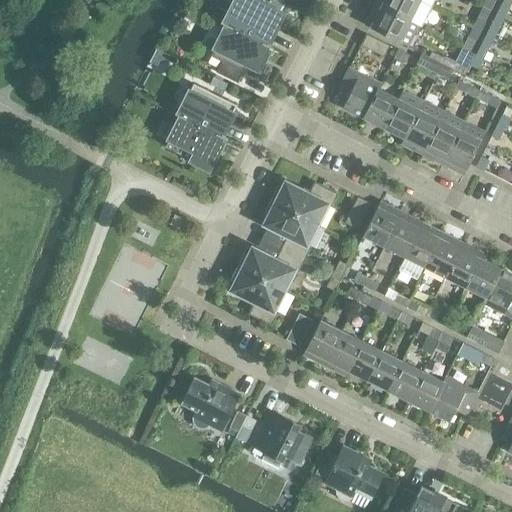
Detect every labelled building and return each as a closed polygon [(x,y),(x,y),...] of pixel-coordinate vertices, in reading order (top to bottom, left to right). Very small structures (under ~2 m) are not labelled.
[(222,21),(221,23),(227,26),(268,45),(283,14),(279,13),(285,2),(281,0),(236,0),(225,23),(222,21)] [(410,21),(420,0),(419,0),(377,0),(376,4),(410,21)] [(491,10),(496,0),(486,0),(483,6),(491,10)] [(504,18),(511,2),(511,0),(503,0),(497,15),(504,18)] [(419,26),(410,21),(376,4),(365,25),(409,47),(419,26)] [(481,31),(491,10),(483,6),(473,27),(481,31)] [(494,39),(504,18),(497,15),(486,35),(494,39)] [(227,26),(212,56),(222,61),(216,72),(239,83),(239,82),(238,82),(243,72),(254,78),(270,47),(273,49),(274,48),(268,45),(227,26)] [(471,52),(481,31),(473,27),(463,48),(471,52)] [(384,57),(390,45),(367,34),(361,45),(384,57)] [(484,59),(494,39),(486,35),(476,55),(484,59)] [(463,74),(468,64),(466,62),(471,52),(463,48),(453,68),(453,69),(463,74)] [(406,62),(410,54),(398,49),(394,57),(406,62)] [(435,72),(441,62),(422,53),(417,63),(435,72)] [(479,69),(484,59),(476,55),(471,65),(479,69)] [(453,69),(453,68),(441,62),(435,72),(448,79),(453,69)] [(379,89),(381,84),(350,68),(338,90),(349,96),(343,108),(363,117),(378,88),(379,89)] [(222,136),(237,105),(195,84),(179,114),(176,112),(175,113),(181,116),(222,136)] [(476,98),(480,90),(469,85),(465,92),(476,98)] [(397,98),(379,89),(378,88),(363,117),(383,127),(397,98)] [(403,137),(421,100),(401,90),(397,98),(383,127),(403,137)] [(486,103),(490,96),(480,90),(476,98),(486,103)] [(420,153),(442,110),(421,100),(403,137),(400,143),(420,153)] [(441,163),(462,121),(442,110),(420,153),(441,163)] [(504,129),(509,118),(502,115),(497,125),(504,129)] [(228,139),(222,136),(181,116),(166,147),(209,169),(224,138),(227,140),(228,139)] [(461,174),(478,140),(483,131),(462,121),(441,163),(461,174)] [(498,140),(504,129),(497,125),(491,136),(498,140)] [(136,138),(135,138),(134,138),(133,138),(132,139),(131,139),(130,140),(130,141),(129,142),(129,143),(129,144),(129,145),(129,146),(130,147),(130,148),(131,149),(132,149),(133,150),(134,150),(135,150),(136,150),(137,150),(138,149),(139,149),(140,148),(141,147),(141,146),(141,145),(141,144),(141,143),(141,142),(141,141),(140,140),(139,139),(138,139),(137,138),(136,138)] [(483,170),(488,160),(481,156),(476,167),(483,170)] [(332,206),(338,193),(315,182),(308,194),(286,182),(282,190),(277,188),(271,201),(318,224),(328,204),(332,206)] [(358,229),(372,203),(358,196),(345,222),(358,229)] [(305,259),(312,246),(308,244),(318,224),(271,201),(265,214),(269,216),(265,224),(288,236),(282,248),(305,259)] [(384,246),(402,211),(381,201),(363,235),(384,246)] [(405,256),(422,222),(402,211),(384,246),(405,256)] [(180,228),(184,219),(175,214),(171,223),(180,228)] [(425,266),(443,232),(422,222),(405,256),(425,266)] [(446,277),(463,242),(443,232),(425,266),(446,277)] [(466,287),(481,258),(484,252),(463,242),(446,277),(466,287)] [(299,272),(305,259),(282,248),(276,260),(253,248),(249,256),(244,254),(238,267),(285,290),(295,270),(299,272)] [(487,297),(501,268),(481,258),(466,287),(485,297),(487,297)] [(342,278),(348,265),(339,261),(333,273),(342,278)] [(272,326),(279,312),(275,310),(285,290),(238,267),(232,280),(236,282),(232,290),(255,301),(248,314),(272,326)] [(511,316),(511,273),(501,268),(487,297),(485,297),(483,302),(511,316)] [(365,285),(368,278),(358,272),(354,280),(365,285)] [(335,291),(342,278),(333,273),(326,287),(335,291)] [(375,291),(379,283),(368,278),(365,285),(375,291)] [(358,299),(361,292),(351,286),(347,293),(358,299)] [(405,305),(409,298),(389,288),(385,295),(405,305)] [(379,309),(382,302),(372,297),(361,292),(358,299),(379,309)] [(426,316),(430,308),(409,298),(405,305),(426,316)] [(399,319),(402,312),(391,306),(388,314),(399,319)] [(446,326),(450,318),(430,308),(426,316),(446,326)] [(409,324),(413,317),(402,312),(399,319),(409,324)] [(300,346),(313,320),(300,313),(287,339),(300,346)] [(457,331),(460,324),(450,318),(446,326),(457,331)] [(324,365),(341,330),(321,320),(303,354),(324,365)] [(498,352),(504,341),(471,325),(466,336),(498,352)] [(439,339),(443,332),(432,327),(428,334),(439,339)] [(345,375),(347,370),(362,341),(341,330),(324,365),(345,375)] [(446,352),(450,345),(454,338),(443,332),(439,339),(435,347),(446,352)] [(368,380),(382,351),(362,341),(347,370),(368,380)] [(388,390),(403,361),(382,351),(368,380),(388,390)] [(491,365),(495,358),(484,353),(481,360),(491,365)] [(409,401),(423,371),(403,361),(388,390),(409,401)] [(429,411),(443,381),(423,371),(409,401),(429,411)] [(466,415),(478,392),(446,376),(443,381),(429,411),(450,421),(456,410),(466,415)] [(214,388),(194,378),(182,403),(197,410),(194,417),(194,422),(197,426),(201,428),(206,428),(210,425),(210,424),(222,430),(240,394),(217,382),(214,388)] [(300,462),(312,437),(298,430),(300,424),(272,410),(254,446),(266,452),(263,459),(279,467),(285,455),(300,462)] [(236,436),(247,415),(238,411),(230,427),(231,427),(228,432),(236,436)] [(246,442),(253,429),(257,420),(247,415),(236,436),(236,437),(246,442)] [(366,457),(343,446),(339,455),(327,449),(316,472),(327,478),(325,482),(337,488),(337,489),(337,493),(340,498),(344,500),(349,499),(353,497),(356,490),(371,498),(383,473),(364,463),(366,457)] [(400,498),(392,511),(454,511),(459,504),(422,485),(417,495),(406,489),(405,488),(402,494),(400,498)]
